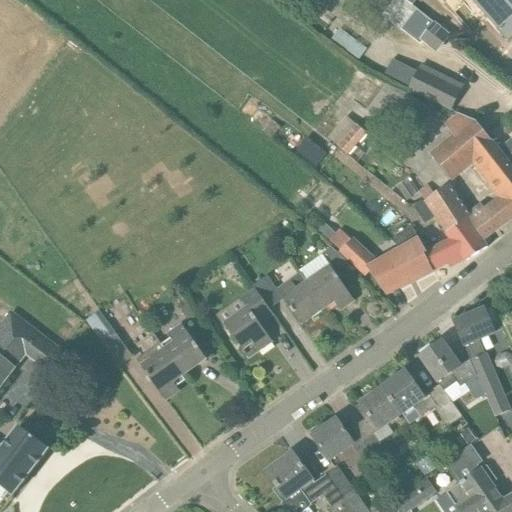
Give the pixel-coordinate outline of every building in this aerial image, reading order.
[(511,0),(472,0),(509,41),(511,38),(511,0)] [(449,37),(434,25),(433,27),(425,22),(420,28),(427,34),(423,39),(438,51),(449,37)] [(367,49),(339,28),(331,40),(358,60),(367,49)] [(462,91),(419,70),(408,91),(452,112),(462,91)] [(446,126),(457,139),(433,158),(449,177),(473,158),(501,194),(484,208),(480,203),(469,212),(450,186),(435,196),(422,176),(412,183),(425,202),(428,201),(448,232),(470,219),(483,240),(511,217),(511,164),(507,158),(501,149),(494,140),(493,141),(478,122),(459,115),(446,126)] [(328,138),(348,156),(367,134),(346,116),(328,138)] [(271,120),(263,130),(273,139),(281,128),(271,120)] [(414,196),(404,181),(396,186),(406,201),(414,196)] [(453,240),(429,252),(424,254),(432,271),(448,263),(450,268),(466,259),(467,261),(488,248),(482,240),(483,240),(470,219),(448,232),(453,240)] [(321,233),(327,226),(323,222),(317,229),(321,233)] [(382,264),(370,254),(354,238),(352,241),(340,230),(336,234),(330,240),(332,241),(357,267),(366,275),(370,273),(386,295),(432,271),(424,254),(429,252),(419,236),(399,248),(401,250),(400,253),(382,264)] [(347,263),(330,246),(324,253),(340,270),(347,263)] [(330,267),(307,283),(325,309),(334,303),(340,311),(355,301),(330,267)] [(325,309),(307,283),(298,290),(292,281),(277,291),(302,326),(325,309)] [(267,288),(259,294),(267,306),(275,301),(267,288)] [(256,290),(242,299),(249,310),(226,327),(249,359),(273,342),(260,325),(274,315),(256,290)] [(195,315),(188,306),(180,311),(187,321),(195,315)] [(455,322),(470,360),(486,396),(489,402),(495,417),(510,411),(479,340),(495,333),(485,310),(455,322)] [(115,330),(104,312),(91,319),(103,338),(115,330)] [(0,357),(16,369),(26,356),(47,371),(60,354),(10,317),(0,332),(0,357)] [(174,343),(165,350),(183,376),(207,360),(182,325),(168,335),(174,343)] [(116,334),(102,344),(119,367),(133,357),(116,334)] [(440,386),(444,391),(457,382),(461,388),(465,385),(475,400),(486,396),(483,390),(470,360),(460,366),(442,341),(420,357),(440,386)] [(183,376),(165,350),(160,343),(136,360),(166,401),(180,391),(174,383),(183,376)] [(0,390),(16,369),(0,357),(0,487),(13,497),(50,450),(19,426),(0,451),(0,390)] [(405,371),(382,387),(402,416),(413,408),(421,417),(434,408),(447,427),(462,417),(444,391),(440,386),(424,398),(405,371)] [(369,417),(353,429),(360,439),(379,466),(390,459),(374,436),(402,416),(382,387),(359,404),(369,417)] [(330,461),(352,445),(360,439),(353,429),(346,434),(337,420),(313,436),(330,461)] [(476,440),(468,430),(461,435),(468,445),(476,440)] [(293,453),(266,473),(278,488),(275,491),(274,490),(273,491),(288,511),(291,511),(307,500),(312,506),(324,497),(335,511),(352,511),(326,475),(316,483),(293,453)] [(338,466),(326,475),(352,511),(379,511),(381,511),(376,504),(368,510),(354,490),(355,490),(338,466)] [(511,511),(511,495),(503,501),(481,469),(461,483),(461,484),(447,494),(436,500),(444,511),(511,511)] [(392,503),(382,510),(382,511),(411,511),(436,493),(426,479),(425,477),(400,495),(400,494),(390,501),(392,503)]
